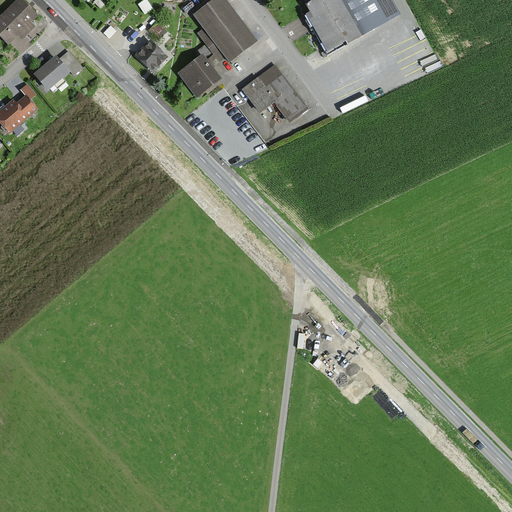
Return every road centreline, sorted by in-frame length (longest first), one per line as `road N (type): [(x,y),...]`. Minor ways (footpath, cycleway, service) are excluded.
road 1 (secondary): [(65,21),(511,473)]
road 2 (residential): [(250,0),(338,115)]
